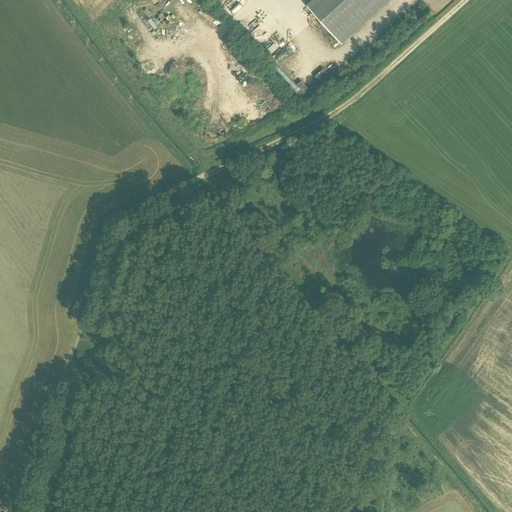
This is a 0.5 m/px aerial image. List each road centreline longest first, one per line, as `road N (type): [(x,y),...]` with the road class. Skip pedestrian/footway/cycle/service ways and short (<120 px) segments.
road 1 (track): [(18,511),(108,233),(121,216),(199,177)]
road 2 (track): [(199,177),(344,105),(465,0)]
road 3 (track): [(75,0),(207,173)]
